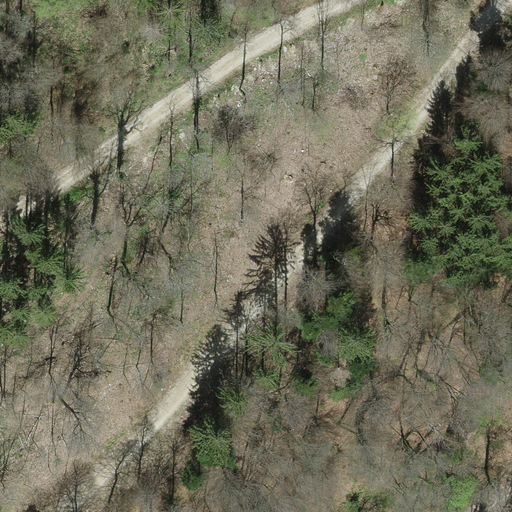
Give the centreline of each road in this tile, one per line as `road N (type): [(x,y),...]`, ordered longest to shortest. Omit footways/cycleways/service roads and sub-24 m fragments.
road 1 (track): [(507,0),(65,511)]
road 2 (track): [(349,0),(259,48),(0,226)]
